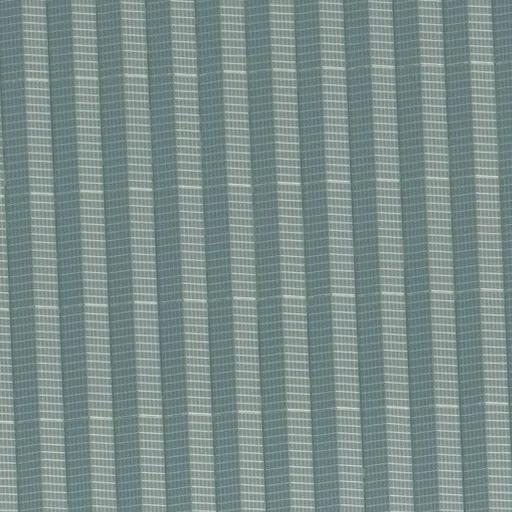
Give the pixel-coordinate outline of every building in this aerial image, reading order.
[(247,68),(249,102),(273,100),(272,92),(273,92),(271,64),(268,64),(267,50),(247,51),(248,68),(247,68)] [(326,155),(355,154),(351,62),(322,64),(326,155)] [(471,93),(447,95),(449,107),(472,104),(471,93)] [(414,96),(389,96),(390,120),(398,120),(399,131),(415,131),(414,96)] [(268,109),(243,110),(244,122),(268,121),(268,109)] [(0,288),(47,285),(37,147),(0,149),(0,288)] [(103,213),(104,203),(86,202),(85,213),(103,213)] [(255,214),(254,234),(276,234),(277,215),(255,214)] [(402,454),(450,452),(448,424),(400,426),(402,454)]
